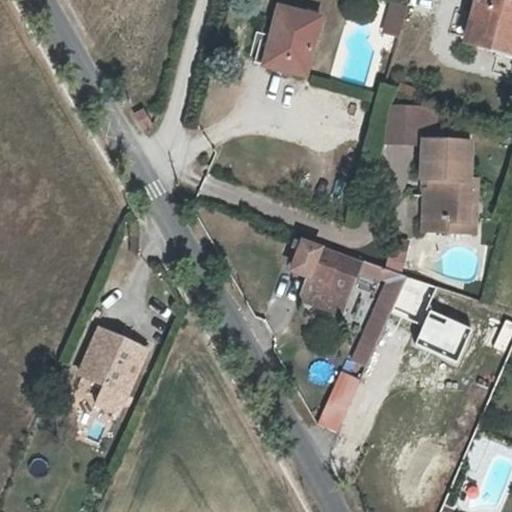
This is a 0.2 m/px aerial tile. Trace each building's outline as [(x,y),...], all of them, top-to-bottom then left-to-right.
[(511,46),(511,0),(477,0),(467,39),(495,46),(496,42),(511,46)] [(397,2),(394,13),(408,16),(410,6),(397,2)] [(283,8),(273,41),(278,42),(272,66),(308,75),(323,18),(283,8)] [(402,37),(408,16),(394,13),(388,33),(402,37)] [(278,42),(273,41),(262,38),(256,62),(272,66),(278,42)] [(390,146),(424,147),(424,145),(427,145),(428,131),(428,116),(428,113),(392,111),(390,146)] [(438,131),(438,116),(428,116),(428,131),(438,131)] [(466,140),(433,138),(433,145),(466,147),(466,140)] [(425,235),(449,236),(449,226),(470,227),(471,207),(479,207),(480,186),(469,185),(471,147),(466,147),(433,145),(427,145),(424,145),(424,147),(422,181),(433,182),(433,193),(427,192),(425,235)] [(449,226),(449,236),(478,238),(479,207),(471,207),(470,227),(449,226)] [(404,261),(410,243),(396,239),(389,257),(404,261)] [(412,277),(310,244),(302,269),(317,274),(308,303),(349,316),(363,273),(391,283),(380,310),(356,361),(371,369),(395,316),(412,277)] [(112,383),(103,402),(123,412),(153,343),(110,323),(88,373),(112,383)] [(342,434),(353,411),(364,384),(346,375),(335,402),(324,426),(342,434)]
